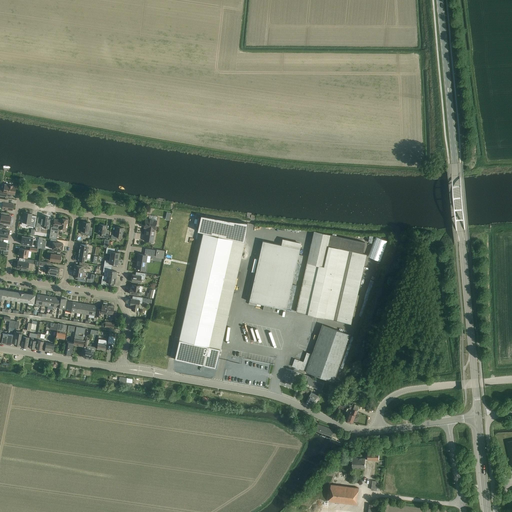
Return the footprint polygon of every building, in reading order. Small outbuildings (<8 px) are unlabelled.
[(16,186),(5,184),(4,190),(0,189),(0,195),(1,196),(6,197),(7,193),(15,195),(16,186)] [(0,201),(3,202),(2,209),(7,210),(12,211),(13,204),(9,203),(6,203),(7,200),(2,199),(0,198),(0,201)] [(10,213),(5,212),(1,212),(1,215),(0,222),(10,224),(11,217),(9,216),(10,213)] [(35,227),(36,221),(37,216),(36,216),(36,217),(32,217),(32,214),(24,212),(22,225),(35,227)] [(42,215),(41,218),(37,217),(36,227),(38,227),(41,225),(41,224),(44,225),(44,228),(49,229),(50,220),(47,219),(48,216),(42,215)] [(179,339),(175,359),(216,368),(220,349),(208,346),(233,239),(244,242),(246,231),(247,223),(232,221),(201,216),(197,231),(203,233),(179,339)] [(49,238),(56,239),(58,230),(59,230),(59,229),(66,230),(68,219),(61,218),(60,220),(54,220),(53,227),(51,227),(49,238)] [(144,228),(146,228),(144,241),(153,242),(155,230),(157,220),(150,219),(145,219),(144,228)] [(83,222),(81,231),(87,232),(86,235),(91,235),(91,236),(92,234),(92,229),(89,228),(90,223),(83,222)] [(4,225),(0,224),(0,236),(8,238),(9,230),(3,229),(4,225)] [(99,224),(98,229),(98,234),(103,234),(102,237),(108,238),(109,231),(106,231),(107,225),(99,224)] [(111,239),(116,239),(117,236),(122,237),(123,228),(116,227),(115,232),(112,232),(111,239)] [(314,231),(296,312),(351,324),(366,254),(362,254),(365,242),(314,231)] [(33,238),(27,237),(22,236),(21,244),(32,246),(33,238)] [(56,239),(49,238),(51,238),(50,244),(53,245),(52,249),(62,250),(63,243),(56,242),(57,239),(56,239)] [(208,346),(220,349),(244,242),(233,239),(208,346)] [(300,249),(263,241),(249,301),(265,305),(263,310),(270,312),(271,306),(287,310),(300,249)] [(79,252),(88,254),(89,248),(86,248),(87,245),(78,244),(77,249),(79,249),(79,252)] [(110,257),(119,259),(120,253),(113,252),(113,249),(115,249),(115,248),(110,248),(107,247),(106,253),(111,254),(110,257)] [(28,257),(28,255),(29,250),(20,248),(19,256),(28,257)] [(155,250),(151,249),(146,249),(145,255),(139,254),(138,261),(138,264),(137,264),(136,269),(145,270),(147,255),(154,257),(155,250)] [(55,251),(50,250),(49,250),(48,253),(51,254),(50,260),(60,262),(61,255),(54,254),(55,251)] [(87,259),(88,254),(79,252),(78,255),(76,255),(75,260),(84,262),(85,259),(87,259)] [(118,265),(119,259),(110,257),(110,261),(105,260),(104,266),(111,267),(111,264),(118,265)] [(18,261),(17,269),(28,270),(29,263),(33,264),(33,260),(25,259),(25,262),(18,261)] [(39,261),(39,265),(49,267),(48,274),(53,274),(53,275),(56,276),(56,275),(58,275),(59,268),(52,267),(53,263),(39,261)] [(74,271),(83,272),(84,268),(87,269),(88,263),(80,262),(79,266),(75,265),(74,271)] [(110,270),(111,267),(104,266),(103,272),(105,272),(104,276),(107,276),(116,277),(117,271),(110,270)] [(83,276),(83,272),(74,271),(73,277),(78,277),(77,281),(85,282),(86,277),(83,276)] [(132,282),(140,283),(141,279),(145,280),(146,274),(139,272),(138,275),(133,275),(132,278),(131,279),(131,280),(132,281),(132,282)] [(115,283),(116,277),(107,276),(107,280),(102,279),(101,285),(109,286),(108,285),(108,282),(115,283)] [(139,292),(142,292),(143,286),(134,285),(134,288),(131,287),(130,290),(129,291),(129,293),(130,293),(130,294),(138,295),(139,292)] [(143,298),(140,297),(135,296),(134,299),(131,299),(131,302),(130,302),(129,304),(130,305),(132,306),(131,310),(138,311),(139,303),(142,304),(143,298)] [(100,317),(101,313),(107,314),(108,305),(102,304),(101,310),(98,309),(97,316),(100,317)] [(108,305),(107,314),(112,315),(112,319),(116,319),(117,312),(113,311),(114,306),(108,305)] [(16,325),(17,321),(10,320),(10,321),(9,327),(14,328),(15,328),(15,325),(16,325)] [(58,330),(57,331),(56,337),(65,339),(66,331),(67,325),(59,323),(58,324),(57,330),(58,330)] [(295,359),(292,366),(306,371),(305,372),(334,382),(350,335),(322,325),(311,354),(307,353),(303,362),(295,359)] [(82,341),(82,338),(83,336),(79,335),(79,333),(84,334),(85,328),(76,327),(74,339),(75,339),(74,345),(83,346),(84,341),(82,341)] [(37,338),(36,341),(38,341),(37,344),(36,349),(42,350),(44,342),(43,342),(45,334),(41,334),(39,334),(37,334),(37,338)] [(108,343),(115,344),(116,337),(109,336),(108,343)] [(107,340),(99,339),(97,349),(105,350),(107,340)] [(71,355),(73,345),(74,343),(67,341),(67,347),(65,354),(71,355)] [(44,342),(42,350),(53,352),(54,344),(46,343),(44,342)] [(85,350),(84,353),(84,357),(92,359),(93,351),(85,350)] [(323,384),(315,380),(312,387),(320,391),(323,384)] [(306,403),(305,404),(310,406),(312,407),(316,399),(319,400),(320,397),(317,396),(317,395),(311,392),(306,403)] [(359,407),(354,406),(352,412),(351,412),(350,413),(349,413),(346,422),(352,424),(353,421),(357,422),(358,417),(355,416),(357,411),(358,411),(359,407)] [(315,430),(331,435),(333,429),(317,424),(315,430)] [(353,458),(352,463),(352,468),(365,468),(365,458),(353,458)] [(359,488),(354,487),(331,485),(329,501),(357,505),(359,488)] [(315,500),(310,505),(313,509),(319,503),(315,500)]
